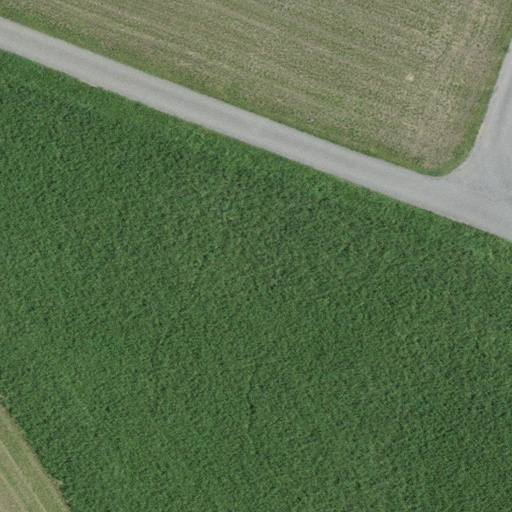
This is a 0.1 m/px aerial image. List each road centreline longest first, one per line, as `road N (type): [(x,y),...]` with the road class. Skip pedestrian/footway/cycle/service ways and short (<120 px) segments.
road 1 (track): [(0,40),(511,237)]
road 2 (track): [(511,94),(465,219)]
